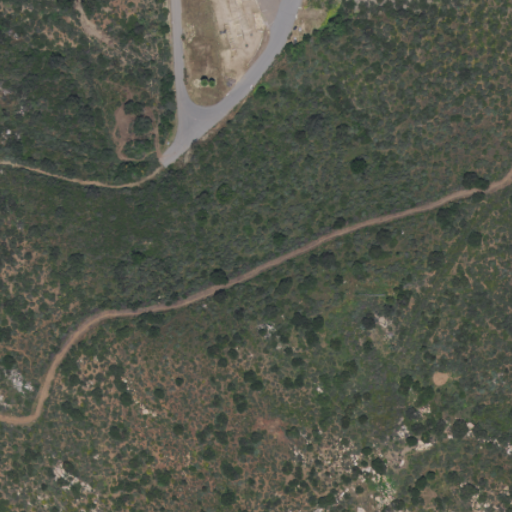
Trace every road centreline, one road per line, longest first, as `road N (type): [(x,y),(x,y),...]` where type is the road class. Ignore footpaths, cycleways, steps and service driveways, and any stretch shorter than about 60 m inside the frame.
road 1 (track): [(511,175),(495,190),(360,227),(180,308),(91,324),(66,348),(38,412),(0,419)]
road 2 (track): [(193,141),(150,177),(109,192),(18,166),(0,169)]
road 3 (residential): [(297,0),(262,73),(193,141)]
